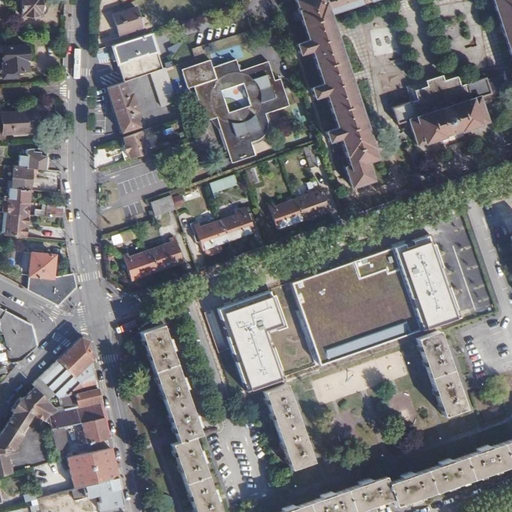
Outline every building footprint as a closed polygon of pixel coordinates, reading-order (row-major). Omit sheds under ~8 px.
[(21,0),(21,14),(39,14),(41,12),(42,8),(40,6),(39,0),(21,0)] [(511,0),(294,0),(307,40),(295,44),(298,54),(311,50),(322,87),(310,91),(313,99),(325,95),(336,129),(324,133),(327,142),(339,138),(348,167),(344,168),(350,187),(372,180),(366,161),(376,158),(329,16),(378,0),(398,0),(399,3),(407,0),(490,0),(511,63),(511,72),(487,80),(486,77),(466,84),(461,70),(407,87),(411,102),(391,109),(397,125),(408,121),(416,146),(442,137),(442,135),(446,134),(447,131),(449,129),(451,128),(452,128),(454,129),(455,130),(461,128),(461,131),(487,122),(481,103),(500,97),(498,90),(499,87),(503,84),(511,80),(511,0)] [(141,27),(135,8),(112,15),(119,34),(141,27)] [(393,27),(370,30),(373,56),(396,53),(393,27)] [(150,33),(112,45),(116,59),(124,81),(135,78),(151,72),(162,69),(150,33)] [(0,47),(0,52),(2,71),(2,76),(16,76),(16,71),(29,71),(27,46),(0,47)] [(209,60),(180,69),(187,89),(194,87),(205,121),(212,119),(218,117),(221,127),(234,162),(257,153),(253,141),(259,139),(263,136),(266,132),(268,126),(267,119),(266,116),(290,107),(281,79),(274,81),(269,62),(239,71),(235,60),(211,68),(209,60)] [(169,78),(165,68),(162,69),(151,72),(162,106),(177,102),(176,99),(169,78)] [(124,81),(106,87),(121,132),(139,126),(135,113),(137,112),(132,94),(129,95),(124,81)] [(36,131),(35,112),(1,114),(1,124),(0,124),(0,137),(3,137),(3,133),(13,132),(13,134),(28,133),(28,131),(36,131)] [(218,117),(212,119),(221,127),(219,121),(218,117)] [(442,137),(461,131),(461,128),(455,130),(454,129),(452,128),(451,128),(449,129),(447,131),(446,134),(442,135),(442,137)] [(142,133),(123,138),(125,145),(124,146),(125,153),(127,152),(129,161),(148,155),(147,151),(150,148),(148,142),(143,141),(142,133)] [(45,168),(47,148),(30,149),(26,149),(25,150),(25,152),(27,153),(26,156),(19,156),(18,165),(45,168)] [(29,191),(32,169),(13,167),(11,189),(29,191)] [(257,172),(246,175),(249,184),(250,188),(261,185),(257,172)] [(237,184),(233,175),(210,183),(212,193),(237,184)] [(315,193),(295,200),(301,221),(327,212),(319,187),(314,189),(315,193)] [(28,202),(29,191),(11,189),(8,188),(7,193),(3,193),(2,197),(5,197),(4,200),(10,200),(28,202)] [(181,194),(172,197),(175,208),(184,206),(181,194)] [(149,202),(153,213),(174,206),(170,195),(149,202)] [(27,214),(28,202),(10,200),(9,213),(27,214)] [(301,221),(295,200),(273,208),(272,203),(266,205),(275,230),(301,221)] [(46,216),(63,218),(61,206),(47,204),(46,216)] [(225,235),(228,241),(252,232),(245,208),(240,209),(241,213),(221,220),(225,235)] [(6,235),(25,237),(27,214),(9,213),(6,235)] [(451,216),(444,217),(447,232),(453,230),(451,216)] [(219,244),(228,241),(225,235),(221,220),(199,228),(197,223),(192,225),(195,234),(193,235),(195,242),(198,241),(201,250),(203,250),(205,255),(208,256),(220,252),(221,249),(219,244)] [(454,222),(457,233),(466,230),(462,220),(454,222)] [(119,234),(110,235),(112,244),(120,242),(119,234)] [(142,257),(148,274),(182,262),(173,237),(167,239),(169,243),(141,253),(142,257)] [(30,252),(28,270),(51,270),(52,270),(53,255),(30,252)] [(360,350),(397,337),(395,333),(399,332),(371,252),(276,285),(284,309),(273,313),(288,354),(282,356),(287,371),(297,368),(299,372),(360,350)] [(129,280),(148,274),(142,257),(141,253),(128,258),(126,253),(121,255),(129,280)] [(465,289),(481,285),(474,255),(458,259),(465,289)] [(65,295),(74,287),(71,273),(52,270),(51,270),(28,270),(27,275),(31,275),(30,285),(29,285),(28,289),(34,292),(57,303),(65,295)] [(411,282),(418,299),(445,288),(438,271),(411,282)] [(284,309),(276,285),(265,289),(273,313),(284,309)] [(472,307),(488,302),(484,289),(469,293),(472,307)] [(32,327),(5,312),(1,319),(0,319),(0,336),(4,336),(11,364),(22,362),(36,347),(32,329),(32,327)] [(193,511),(217,511),(191,436),(199,433),(162,325),(140,333),(179,440),(169,443),(174,454),(193,511)] [(463,408),(437,331),(415,338),(442,416),(463,408)] [(33,385),(35,387),(48,403),(55,397),(59,401),(75,396),(96,391),(85,343),(82,341),(79,340),(36,382),(33,385)] [(312,461),(285,384),(263,392),(290,469),(312,461)] [(21,398),(11,411),(14,413),(6,424),(20,433),(34,415),(45,422),(49,419),(56,412),(48,403),(35,387),(23,399),(21,398)] [(99,402),(96,391),(75,396),(76,402),(78,413),(94,409),(100,408),(99,402)] [(107,440),(100,408),(94,409),(78,413),(77,413),(80,425),(52,431),(49,432),(54,452),(69,449),(67,443),(65,443),(62,433),(66,432),(67,434),(77,432),(79,442),(84,441),(85,444),(107,440)] [(50,420),(51,428),(52,431),(80,425),(77,413),(74,414),(50,420)] [(6,424),(2,431),(16,440),(20,433),(6,424)] [(0,476),(13,473),(7,451),(8,450),(13,450),(18,441),(16,440),(2,431),(0,434),(0,476)] [(384,475),(280,511),(350,511),(391,498),(394,506),(511,464),(511,439),(387,483),(384,475)] [(116,479),(109,449),(64,460),(72,490),(116,479)] [(121,505),(116,479),(72,490),(70,491),(73,502),(96,496),(98,502),(96,503),(98,511),(121,505)] [(21,496),(23,503),(35,500),(38,499),(36,493),(21,496)]
